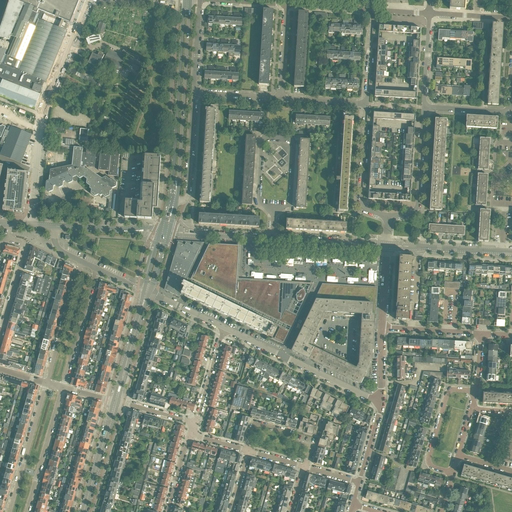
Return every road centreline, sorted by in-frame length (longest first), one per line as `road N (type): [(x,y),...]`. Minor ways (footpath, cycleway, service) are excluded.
road 1 (secondary): [(173,204),(187,0)]
road 2 (residential): [(225,328),(380,402)]
road 3 (residential): [(274,210),(290,202),(289,139),(263,139),(262,203)]
road 4 (residential): [(46,383),(9,511)]
road 5 (residential): [(367,103),(361,205),(388,216)]
road 6 (residential): [(26,511),(62,387)]
road 7 (residential): [(388,216),(416,206),(423,107)]
road 8 (residential): [(81,261),(46,383)]
road 9 (residential): [(452,472),(427,459),(447,392),(475,391)]
road 10 (residential): [(62,387),(96,268)]
